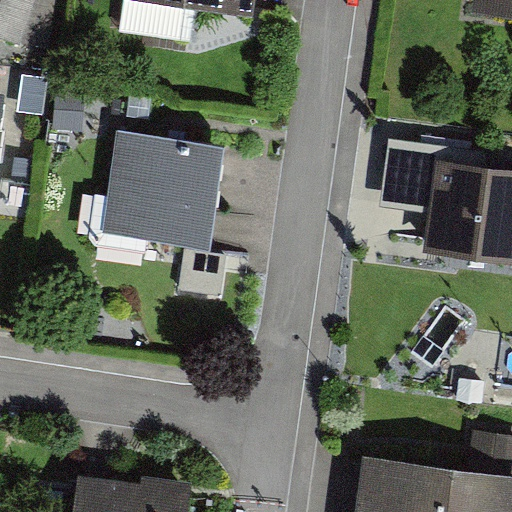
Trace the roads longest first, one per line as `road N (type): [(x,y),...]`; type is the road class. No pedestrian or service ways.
road 1 (residential): [(275,426),(334,0)]
road 2 (residential): [(275,426),(0,376)]
